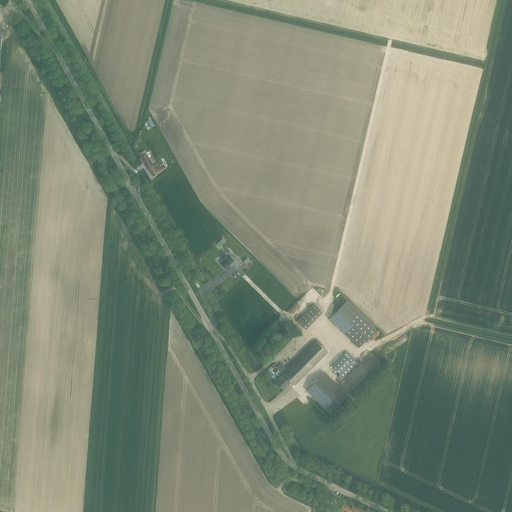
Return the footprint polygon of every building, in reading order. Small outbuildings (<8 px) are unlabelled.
[(147,154),(142,157),(150,172),(155,170),(158,174),(162,171),(161,169),(165,167),(162,161),(153,166),(147,154)] [(225,253),(220,257),(222,260),(220,263),(226,269),(230,265),(232,263),(234,265),(235,267),(236,268),(237,267),(242,263),(234,255),(231,257),(228,254),(227,255),(225,253)] [(247,258),(243,262),(249,268),(253,264),(247,258)] [(347,300),(329,318),(358,347),(376,329),(347,300)] [(323,312),(314,303),(296,321),(305,330),(323,312)] [(275,381),(283,389),(291,382),(294,385),(327,352),(314,339),(286,368),(281,363),(279,366),(283,371),(282,372),(283,374),(275,381)] [(332,366),(340,374),(338,376),(342,380),(355,366),(359,363),(347,351),(343,354),(332,366)] [(312,395),(329,412),(347,395),(324,372),(306,390),(312,395)]
